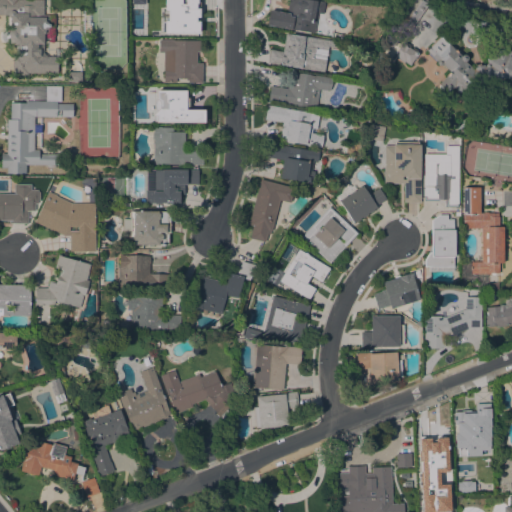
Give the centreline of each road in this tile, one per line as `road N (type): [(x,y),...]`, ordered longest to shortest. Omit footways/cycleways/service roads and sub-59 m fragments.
road 1 (tertiary): [(511,355),(123,511)]
road 2 (residential): [(208,234),(231,160),(231,0)]
road 3 (residential): [(340,423),(328,400),(329,331),(347,289),(401,240)]
